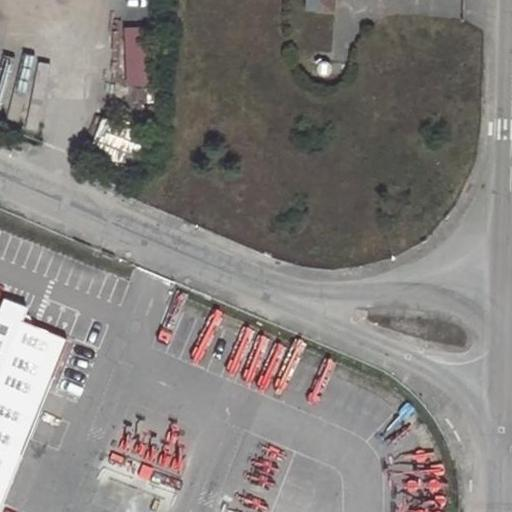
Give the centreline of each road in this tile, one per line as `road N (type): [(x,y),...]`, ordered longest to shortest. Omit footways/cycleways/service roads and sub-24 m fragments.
road 1 (unclassified): [(247,281),(436,380),(487,447),(506,511)]
road 2 (unclassified): [(509,176),(463,242),(394,288),(344,296),(247,281)]
road 3 (unclassified): [(247,281),(0,177)]
road 4 (unclassified): [(507,511),(511,308)]
road 5 (unclassified): [(511,308),(509,176)]
